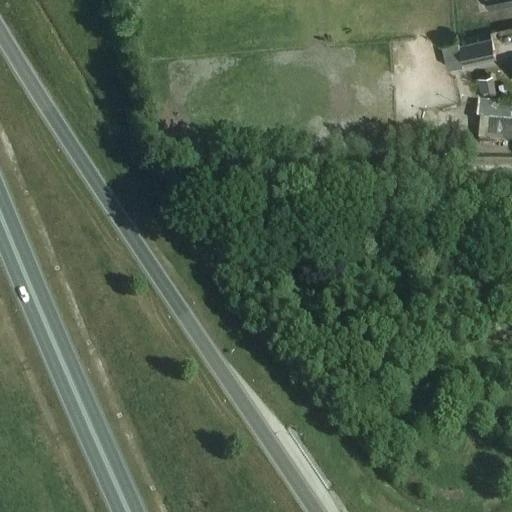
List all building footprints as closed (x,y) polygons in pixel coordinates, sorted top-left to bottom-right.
[(511,0),(488,0),(490,10),(507,6),(511,5),(511,0)] [(460,44),(465,64),(496,57),(492,37),(460,44)] [(460,44),(460,42),(443,45),(448,67),(465,64),(460,44)] [(493,76),(478,79),(480,89),(496,86),(493,76)] [(482,140),(511,143),(511,116),(509,116),(511,106),(478,103),(476,121),(484,122),(482,140)]
